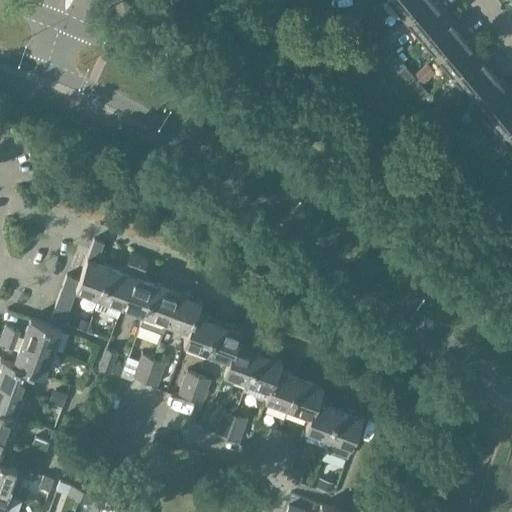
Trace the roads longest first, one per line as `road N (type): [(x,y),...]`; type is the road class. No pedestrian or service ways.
road 1 (tertiary): [(45,74),(157,125),(511,392)]
road 2 (tertiary): [(511,342),(204,105),(62,24)]
road 3 (residential): [(277,511),(286,485),(277,465),(158,420)]
